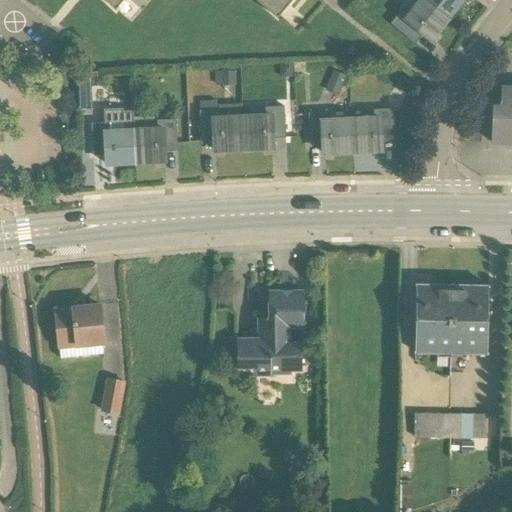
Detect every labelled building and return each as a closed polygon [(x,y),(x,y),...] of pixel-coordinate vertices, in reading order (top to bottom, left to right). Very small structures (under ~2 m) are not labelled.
[(104,0),(114,9),(121,0),(104,0)] [(256,0),(275,16),(288,0),(256,0)] [(429,43),(449,18),(427,0),(406,0),(388,23),(413,42),(419,35),(429,43)] [(427,0),(449,18),(463,0),(427,0)] [(332,69),(324,89),(337,95),(345,74),(332,69)] [(214,85),(237,86),(237,71),(214,71),(214,85)] [(96,72),(76,72),(77,108),(91,108),(90,85),(96,85),(96,72)] [(491,142),(511,142),(511,86),(501,86),(500,105),(492,105),(491,142)] [(242,113),(243,151),(275,150),(274,137),(284,137),(283,105),(264,106),(264,111),(242,113)] [(105,163),(135,162),(132,121),(131,110),(122,110),(122,107),(103,109),(103,122),(90,123),(92,154),(105,153),(105,163)] [(211,153),(243,151),(242,113),(242,107),(200,109),(200,141),(211,140),(211,153)] [(351,115),(351,151),(380,150),(380,140),(393,139),(391,108),(372,109),(373,114),(351,115)] [(322,153),(351,151),(351,115),(327,117),(326,112),(308,112),(309,143),(321,142),(322,153)] [(132,121),(135,162),(164,161),(164,150),(177,149),(175,119),(132,121)] [(414,352),(450,353),(451,283),(415,283),(414,352)] [(451,283),(450,353),(486,353),(487,284),(451,283)] [(270,374),(291,374),(291,371),(301,371),(301,339),(290,339),(290,328),(302,328),(302,290),(291,290),(287,293),(282,293),(279,290),(267,290),(267,317),(256,317),(256,336),(235,336),(236,368),(237,368),(237,376),(270,375),(270,374)] [(59,357),(102,353),(102,343),(103,343),(99,304),(54,309),(58,346),(59,357)] [(99,410),(119,414),(125,380),(106,376),(99,410)] [(413,437),(449,437),(449,412),(413,412),(413,437)] [(449,412),(449,437),(484,438),(484,413),(449,412)] [(142,494),(147,479),(128,473),(124,489),(142,494)]
